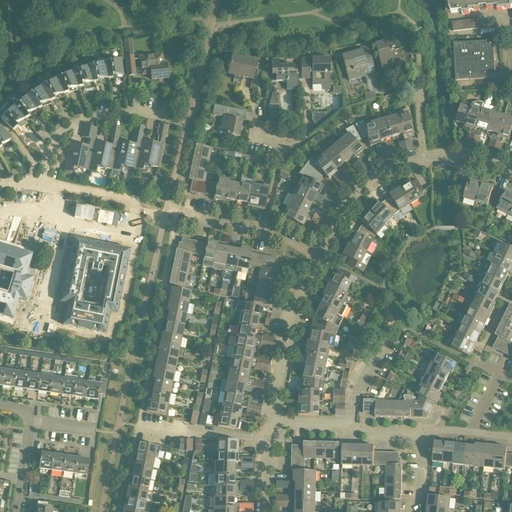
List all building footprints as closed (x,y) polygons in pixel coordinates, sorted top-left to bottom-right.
[(511,7),(511,0),(444,0),(445,0),(447,0),(448,10),(451,10),(451,14),(462,13),(462,15),(470,14),(470,12),(473,11),(473,10),(479,10),(479,11),(480,11),(480,8),(486,7),(487,10),(497,9),(497,11),(511,9),(511,8),(511,7)] [(453,32),(478,29),(477,19),(452,22),(453,32)] [(383,45),(376,47),(383,70),(388,68),(389,74),(401,70),(398,57),(394,58),(392,51),(399,49),(405,47),(402,39),(396,41),(393,42),(392,39),(382,43),(383,45)] [(132,40),(124,41),(127,66),(134,65),(132,40)] [(494,41),(467,43),(454,43),(456,81),(495,79),(494,41)] [(364,74),(375,71),(367,46),(356,49),(357,51),(342,56),(349,81),(365,76),(364,74)] [(167,64),(163,64),(162,55),(140,57),(142,75),(148,74),(150,73),(150,74),(151,74),(152,80),(168,78),(168,76),(170,76),(169,71),(168,71),(167,64)] [(253,79),(257,62),(232,57),(228,74),(253,79)] [(330,74),(330,73),(330,58),(301,59),(302,79),(312,79),(312,89),(313,89),(313,85),(321,85),(321,89),(330,89),(330,74)] [(107,80),(123,80),(121,60),(110,62),(110,61),(103,63),(107,80)] [(286,90),(297,90),(297,65),(279,66),(279,60),(271,60),(272,81),(286,81),(286,90)] [(107,80),(103,63),(93,66),(93,64),(87,67),(92,83),(108,82),(107,80)] [(77,69),(71,72),(77,88),(84,87),(84,91),(86,92),(93,91),(94,91),(93,86),(92,83),(87,67),(77,71),(77,69)] [(61,76),(55,79),(63,94),(79,91),(77,88),(71,72),(61,77),(61,76)] [(45,84),(40,88),(49,102),(64,97),(63,94),(55,79),(46,85),(45,84)] [(31,93),(26,97),(36,110),(51,104),(49,102),(40,88),(32,94),(31,93)] [(36,110),(26,97),(18,104),(17,103),(13,108),(24,120),(38,113),(36,110)] [(270,105),(268,105),(268,106),(273,106),(274,124),(281,124),(280,105),(277,105),(275,105),(275,99),(270,99),(270,105)] [(461,105),(461,107),(454,107),(454,113),(458,114),(456,122),(466,125),(465,128),(471,129),(469,134),(466,145),(471,147),(475,135),(482,109),(484,103),(479,102),(472,104),(471,108),(461,105)] [(247,112),(215,105),(212,115),(224,117),(221,133),(240,137),(243,120),(241,120),(243,111),(247,112)] [(24,120),(13,108),(5,115),(4,114),(0,119),(13,131),(26,122),(24,120)] [(475,135),(471,147),(477,149),(481,137),(482,132),(487,134),(493,112),(482,109),(475,135)] [(407,112),(396,115),(402,135),(402,137),(403,137),(404,141),(404,142),(407,153),(413,151),(410,140),(409,138),(408,135),(413,134),(407,112)] [(493,112),(487,134),(492,135),(491,140),(487,151),(493,153),(496,142),(497,142),(505,116),(493,112)] [(323,113),(321,113),(322,124),(327,120),(332,118),(331,113),(327,113),(323,113)] [(396,115),(385,119),(391,138),(402,135),(396,115)] [(496,142),(493,153),(499,155),(503,143),(502,143),(503,139),(509,140),(511,130),(511,117),(505,116),(497,142),(496,142)] [(385,119),(373,122),(380,144),(381,144),(380,141),(391,138),(385,119)] [(363,121),(355,125),(362,139),(365,138),(367,137),(370,147),(375,145),(377,150),(376,150),(380,161),(385,159),(382,148),(381,148),(380,144),(373,122),(365,125),(363,121)] [(157,143),(141,140),(135,169),(143,170),(144,162),(150,163),(150,166),(159,168),(168,126),(155,123),(155,124),(159,125),(157,136),(159,136),(157,143)] [(134,144),(118,141),(117,141),(111,170),(112,170),(119,171),(120,166),(135,169),(141,140),(144,127),(131,124),(131,125),(136,126),(133,137),(135,137),(134,144)] [(110,145),(94,142),(93,142),(88,171),(92,171),(96,172),(97,167),(111,170),(117,141),(118,141),(120,127),(108,125),(108,126),(112,127),(110,137),(111,138),(110,145)] [(82,138),(88,139),(86,146),(70,142),(64,171),(72,173),(73,168),(88,171),(93,142),(94,142),(97,128),(84,126),(82,138)] [(347,135),(340,140),(353,156),(354,158),(357,161),(365,171),(370,167),(369,166),(362,158),(359,154),(360,153),(363,151),(356,143),(360,141),(353,126),(345,130),(348,134),(347,135)] [(0,148),(2,148),(1,146),(10,141),(0,127),(0,148)] [(340,140),(331,148),(344,164),(353,156),(340,140)] [(407,153),(404,142),(398,143),(401,155),(407,153)] [(193,156),(209,160),(212,148),(196,145),(193,156)] [(388,146),(382,148),(385,159),(391,158),(388,146)] [(344,164),(331,148),(322,156),(335,171),(344,164)] [(209,160),(193,156),(191,169),(207,173),(209,160)] [(311,159),(305,167),(321,179),(324,175),(328,180),(332,176),(335,180),(343,189),(348,185),(340,176),(335,171),(322,156),(314,162),(311,159)] [(365,171),(357,161),(352,165),(360,175),(365,171)] [(305,167),(298,175),(303,177),(298,186),(319,195),(323,186),(318,183),(321,179),(305,167)] [(207,173),(191,169),(188,179),(192,180),(190,192),(208,196),(211,183),(205,182),(207,173)] [(344,172),(340,176),(348,185),(352,181),(344,172)] [(225,200),(224,199),(228,182),(229,182),(229,180),(218,178),(217,184),(211,183),(208,196),(214,197),(213,200),(225,202),(225,200)] [(240,185),(236,202),(247,204),(248,204),(252,185),(251,185),(252,181),(241,179),(240,185)] [(475,202),(481,183),(469,179),(468,182),(462,180),(459,192),(465,194),(463,199),(475,202)] [(399,188),(410,205),(420,198),(418,195),(424,191),(417,180),(411,183),(410,181),(399,188)] [(229,182),(228,182),(224,199),(225,200),(236,202),(240,185),(229,182)] [(248,204),(247,204),(247,207),(264,210),(270,185),(263,183),(262,187),(252,185),(248,204)] [(493,187),(481,183),(475,202),(488,206),(492,207),(498,191),(493,189),(493,187)] [(298,186),(293,196),(311,205),(316,195),(318,196),(318,195),(298,186)] [(390,197),(385,201),(396,214),(399,212),(410,205),(399,188),(388,195),(390,197)] [(504,194),(498,191),(492,207),(497,209),(508,215),(511,207),(511,194),(506,192),(504,194)] [(322,198),(333,204),(336,198),(325,193),(322,198)] [(311,205),(293,196),(288,207),(306,216),(311,205)] [(333,204),(322,198),(319,204),(330,209),(333,204)] [(396,214),(385,201),(380,205),(378,203),(369,213),(384,226),(393,217),(396,214)] [(278,211),(281,205),(275,203),(273,209),(278,211)] [(306,216),(288,207),(283,217),(303,227),(305,222),(310,224),(309,224),(311,225),(308,230),(318,235),(323,224),(312,219),(308,217),(306,216)] [(312,219),(323,224),(326,219),(315,213),(312,219)] [(363,223),(359,228),(373,238),(376,235),(384,226),(369,213),(361,222),(363,223)] [(349,231),(345,241),(348,243),(348,244),(365,253),(372,256),(377,245),(375,244),(377,241),(373,239),(373,238),(359,228),(356,234),(349,231)] [(69,256),(68,265),(66,272),(63,287),(62,293),(60,303),(63,304),(67,304),(63,325),(71,327),(77,328),(85,330),(91,331),(92,331),(98,333),(106,334),(110,313),(114,314),(117,315),(119,305),(121,299),(124,283),(125,277),(127,267),(128,261),(130,250),(112,246),(99,243),(98,247),(93,246),(93,242),(73,238),(71,249),(70,250),(69,256)] [(176,250),(174,261),(190,264),(192,254),(198,255),(200,242),(182,239),(180,250),(176,250)] [(200,242),(198,255),(204,257),(202,267),(212,269),(214,263),(218,246),(218,243),(207,241),(206,244),(200,242)] [(365,253),(348,244),(342,255),(344,257),(341,262),(363,273),(366,268),(360,264),(365,253)] [(511,248),(504,244),(498,255),(511,262),(511,248)] [(0,316),(13,320),(19,300),(27,302),(29,296),(34,278),(26,276),(33,255),(8,248),(0,245),(0,316)] [(214,263),(212,269),(224,272),(224,270),(229,248),(218,246),(214,263)] [(236,272),(236,271),(237,268),(236,268),(240,250),(229,248),(224,270),(236,272)] [(248,266),(254,267),(257,254),(251,253),(252,250),(240,248),(240,250),(236,268),(237,268),(236,271),(241,272),(241,269),(248,270),(248,266)] [(276,258),(257,254),(254,267),(260,268),(258,279),(274,282),(277,270),(273,270),(276,258)] [(496,254),(491,263),(511,273),(511,271),(511,262),(498,255),(496,254)] [(174,261),(171,273),(187,276),(190,264),(174,261)] [(511,273),(491,263),(486,274),(504,283),(509,273),(511,274),(511,273)] [(333,274),(327,285),(345,294),(351,283),(356,286),(359,280),(338,269),(335,275),(333,274)] [(171,273),(169,284),(172,285),(185,288),(185,286),(187,276),(171,273)] [(504,283),(486,274),(480,284),(498,294),(504,283)] [(274,282),(258,279),(256,290),(272,294),(274,282)] [(478,295),(494,303),(494,302),(498,294),(480,284),(476,294),(478,295)] [(347,295),(345,294),(327,285),(322,295),(324,296),(325,295),(343,304),(347,295)] [(233,287),(231,297),(238,298),(240,288),(233,287)] [(169,299),(189,303),(191,292),(171,288),(169,299)] [(272,294),(256,290),(254,302),(270,305),(272,294)] [(324,296),(319,306),(341,317),(347,306),(343,304),(325,295),(324,296)] [(478,295),(472,306),(490,315),(496,303),(494,302),(494,303),(478,295)] [(189,303),(169,299),(167,311),(169,311),(186,315),(189,303)] [(237,301),(235,312),(241,313),(261,317),(263,307),(243,303),(237,301)] [(314,318),(312,324),(336,332),(337,328),(343,318),(341,317),(319,306),(314,318)] [(490,315),(472,306),(467,316),(485,325),(490,315)] [(186,315),(169,311),(167,322),(184,326),(186,315)] [(261,317),(241,313),(238,325),(256,328),(258,317),(260,318),(261,317)] [(362,315),(359,321),(358,320),(355,326),(361,328),(364,323),(363,323),(366,317),(362,315)] [(511,318),(505,315),(500,325),(511,331),(511,318)] [(467,316),(463,326),(480,335),(485,325),(467,316)] [(184,326),(167,322),(165,334),(182,337),(184,326)] [(309,330),(307,342),(329,347),(332,348),(335,336),(336,332),(312,324),(310,330),(309,330)] [(238,325),(236,337),(260,341),(261,341),(272,343),(274,338),(262,335),(262,337),(254,335),(256,328),(238,325)] [(511,338),(511,331),(500,325),(495,336),(498,337),(493,348),(510,357),(511,352),(511,342),(510,342),(511,338)] [(427,326),(426,330),(423,334),(429,337),(431,333),(430,332),(431,328),(427,326)] [(480,335),(463,326),(457,336),(475,346),(480,335)] [(162,333),(160,345),(179,349),(182,337),(165,334),(162,333)] [(475,346),(457,336),(451,348),(469,357),(475,346)] [(236,337),(234,346),(254,350),(255,346),(260,347),(259,347),(271,350),(272,343),(261,341),(260,341),(236,337)] [(407,339),(405,345),(409,347),(409,346),(413,348),(416,343),(407,339)] [(329,347),(307,342),(305,353),(307,354),(307,353),(327,357),(329,347)] [(160,345),(158,356),(177,360),(179,349),(160,345)] [(234,346),(232,358),(268,366),(269,360),(257,358),(257,359),(252,358),(254,350),(234,346)] [(307,353),(307,354),(305,365),(324,368),(327,357),(307,353)] [(346,353),(344,361),(345,362),(351,363),(353,355),(346,353)] [(437,354),(434,360),(431,358),(429,362),(432,363),(450,372),(450,373),(452,374),(457,364),(437,354)] [(158,356),(155,367),(175,371),(177,360),(158,356)] [(55,357),(55,361),(55,365),(59,365),(63,366),(63,363),(67,363),(67,358),(55,357)] [(67,358),(67,363),(69,363),(69,366),(73,367),(74,364),(78,365),(79,360),(67,358)] [(232,358),(229,371),(249,374),(250,367),(255,368),(255,370),(267,372),(268,366),(232,358)] [(432,363),(427,374),(445,383),(450,373),(450,372),(432,363)] [(211,365),(209,378),(215,380),(218,366),(211,365)] [(302,377),(302,384),(303,384),(323,386),(325,379),(322,379),(324,368),(305,365),(302,377)] [(175,371),(155,367),(153,378),(155,379),(173,382),(175,371)] [(5,370),(3,386),(14,388),(17,372),(5,370)] [(23,373),(17,372),(14,388),(26,390),(29,374),(29,371),(24,370),(23,373)] [(229,371),(227,380),(251,386),(263,389),(264,383),(253,380),(252,381),(248,380),(249,374),(229,371)] [(342,372),(340,389),(346,389),(348,373),(342,372)] [(29,374),(26,390),(38,391),(41,376),(29,374)] [(427,374),(421,385),(439,394),(440,393),(445,383),(427,374)] [(41,376),(38,391),(50,393),(52,377),(41,376)] [(52,377),(50,393),(62,395),(64,379),(52,377)] [(76,381),(64,379),(62,395),(74,397),(76,381)] [(100,384),(88,382),(86,398),(98,400),(99,394),(105,395),(107,380),(101,379),(100,384)] [(155,379),(153,390),(170,394),(173,382),(155,379)] [(221,379),(219,391),(225,392),(242,396),(243,391),(243,390),(250,392),(262,395),(263,389),(251,386),(227,380),(221,379)] [(88,382),(76,381),(74,397),(86,398),(88,382)] [(298,390),(298,403),(318,403),(318,393),(323,393),(323,388),(323,386),(302,384),(301,390),(298,390)] [(417,394),(411,396),(410,396),(410,402),(418,402),(420,396),(435,403),(434,403),(437,404),(442,394),(440,393),(439,394),(421,385),(417,394)] [(340,389),(339,390),(333,390),(333,403),(345,404),(345,390),(346,389),(340,389)] [(170,394),(153,390),(151,401),(168,405),(170,394)] [(403,402),(398,402),(398,418),(409,418),(410,402),(410,396),(411,396),(410,392),(407,390),(407,396),(405,396),(403,397),(403,402)] [(260,411),(261,405),(247,402),(247,403),(241,401),(242,396),(225,392),(222,404),(242,408),(246,409),(246,408),(260,411)] [(418,402),(410,402),(409,418),(411,418),(427,418),(434,403),(435,403),(420,396),(418,402)] [(194,405),(193,410),(199,411),(201,400),(196,399),(195,405),(194,405)] [(205,399),(202,411),(208,412),(211,401),(205,399)] [(387,418),(387,401),(377,401),(377,400),(364,400),(363,414),(375,414),(375,417),(387,418)] [(168,405),(151,401),(148,401),(146,412),(166,416),(168,405)] [(387,401),(387,418),(398,418),(398,402),(387,401)] [(318,403),(298,403),(298,415),(318,416),(318,403)] [(330,404),(330,409),(335,409),(335,416),(345,416),(345,404),(333,403),(333,404),(330,404)] [(242,408),(222,404),(220,414),(240,418),(242,408)] [(258,417),(260,411),(246,408),(246,409),(245,414),(258,417)] [(193,410),(192,412),(190,423),(196,425),(199,411),(193,410)] [(205,426),(207,415),(201,413),(199,425),(205,426)] [(240,418),(220,414),(217,426),(237,430),(240,418)] [(212,442),(212,452),(217,453),(237,453),(238,441),(218,440),(218,442),(212,442)] [(292,446),(291,465),(304,465),(305,459),(315,459),(316,443),(304,442),(304,446),(292,446)] [(443,463),(445,443),(434,442),(432,462),(443,463)] [(155,457),(154,458),(163,460),(164,453),(170,454),(171,449),(159,447),(139,443),(138,448),(137,453),(155,457)] [(328,443),(316,443),(315,459),(327,459),(328,443)] [(328,443),(327,459),(339,460),(339,443),(328,443)] [(445,443),(443,463),(452,464),(455,444),(445,443)] [(455,444),(452,464),(462,465),(465,445),(455,444)] [(475,444),(475,446),(473,466),(483,468),(486,445),(475,444)] [(465,445),(462,465),(473,466),(475,446),(465,445)] [(486,445),(483,468),(494,469),(496,446),(486,445)] [(352,466),(353,446),(342,446),(342,466),(352,466)] [(363,446),(353,446),(352,466),(363,466),(363,446)] [(374,447),(363,446),(363,466),(374,467),(374,466),(380,466),(380,453),(374,453),(374,447)] [(496,446),(494,469),(504,470),(505,467),(511,467),(511,457),(511,454),(506,454),(507,448),(496,446)] [(51,470),(53,454),(41,452),(39,468),(51,470)] [(212,452),(211,462),(215,462),(237,463),(240,463),(240,464),(254,465),(254,459),(240,458),(240,459),(237,459),(237,453),(217,453),(212,452)] [(154,458),(155,457),(137,453),(135,465),(152,469),(154,458)] [(380,453),(380,466),(386,466),(386,477),(402,477),(402,465),(399,465),(399,453),(380,453)] [(53,454),(51,470),(63,472),(65,456),(53,454)] [(65,456),(63,472),(74,474),(77,458),(65,456)] [(77,458),(74,474),(87,475),(89,459),(77,458)] [(237,463),(215,462),(214,475),(234,475),(235,470),(254,471),(254,465),(240,464),(240,463),(237,463)] [(135,465),(133,477),(150,481),(152,469),(135,465)] [(304,465),(291,465),(291,472),(294,472),(294,482),(316,483),(316,471),(304,471),(304,465)] [(197,483),(197,475),(189,474),(189,483),(197,483)] [(214,475),(214,488),(216,488),(216,487),(236,488),(236,487),(251,487),(254,488),(254,481),(251,481),(239,481),(239,482),(234,482),(234,475),(214,475)] [(130,476),(128,487),(148,491),(150,481),(133,477),(130,476)] [(402,477),(386,477),(385,489),(402,489),(402,477)] [(0,480),(0,489),(2,489),(3,486),(5,486),(5,487),(7,487),(8,487),(9,482),(0,480)] [(291,482),(291,487),(296,487),(296,493),(316,493),(316,483),(294,482),(291,482)] [(128,487),(126,499),(145,503),(148,491),(128,487)] [(216,488),(216,497),(234,498),(236,499),(236,492),(239,492),(239,493),(251,494),(251,488),(251,487),(236,487),(236,488),(216,487),(216,488)] [(402,489),(385,489),(385,500),(401,501),(402,489)] [(316,493),(296,493),(295,503),(316,503),(316,493)] [(184,496),(183,511),(190,511),(191,503),(196,504),(197,496),(184,496)] [(428,496),(427,506),(449,509),(451,498),(428,496)] [(214,497),(213,509),(234,510),(251,510),(253,510),(253,504),(251,504),(239,504),(239,505),(234,505),(234,498),(216,497),(214,497)] [(143,511),(145,503),(126,499),(123,511),(128,511),(143,511)] [(295,503),(295,511),(315,511),(316,503),(295,503)] [(378,511),(400,511),(401,504),(379,503),(378,511)]
